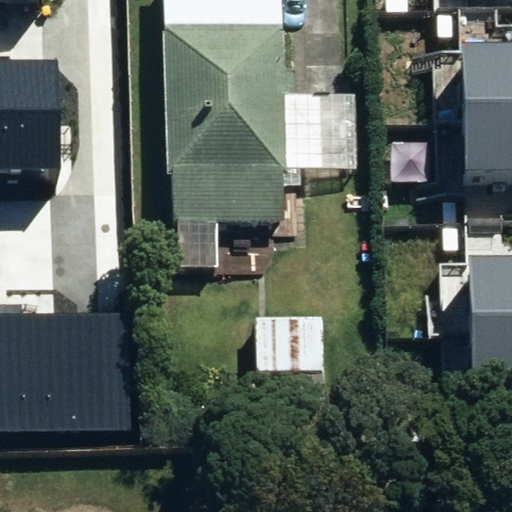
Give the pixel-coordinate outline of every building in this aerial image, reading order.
[(286,0),(168,0),(173,231),(185,231),(186,275),(225,274),(224,230),(291,228),(291,192),(305,192),(304,176),(362,175),(360,99),(303,100),(302,78),(288,78),(286,0)] [(28,38),(0,38),(0,191),(31,191),(31,181),(70,180),(69,105),(29,106),(28,38)] [(511,42),(462,44),(464,171),(511,170),(511,42)] [(511,254),(470,256),(472,376),(511,375),(511,254)] [(329,324),(256,326),(258,378),(330,377),(329,324)]
